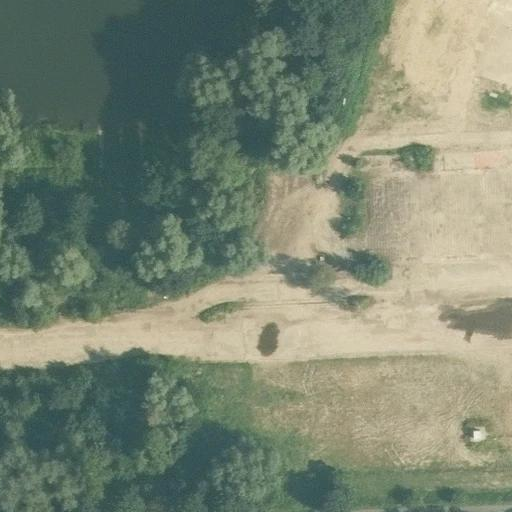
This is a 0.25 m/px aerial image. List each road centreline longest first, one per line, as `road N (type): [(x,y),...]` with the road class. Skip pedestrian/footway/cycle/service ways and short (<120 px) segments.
road 1 (track): [(0,339),(144,329),(242,285),(310,233),(352,143),(511,138)]
road 2 (track): [(144,329),(244,341),(511,331)]
